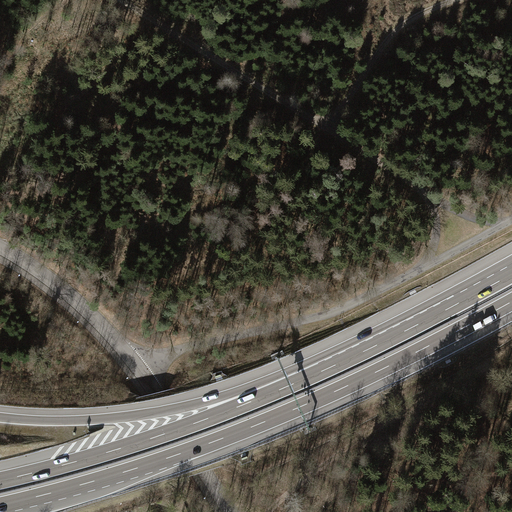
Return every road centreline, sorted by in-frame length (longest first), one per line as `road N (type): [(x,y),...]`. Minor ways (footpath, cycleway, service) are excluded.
road 1 (motorway): [(0,505),(260,423),(511,301)]
road 2 (track): [(453,0),(396,30),(324,126),(122,0)]
road 3 (unclassified): [(511,220),(339,309),(187,347),(140,369)]
road 4 (motorway): [(321,371),(166,433),(0,480)]
road 5 (motorway): [(321,371),(135,415),(0,417)]
road 6 (motorway): [(511,274),(321,371)]
road 7 (track): [(324,126),(467,215),(505,223)]
road 8 (residential): [(140,369),(89,310),(0,246)]
road 9 (unclassified): [(155,392),(230,511)]
